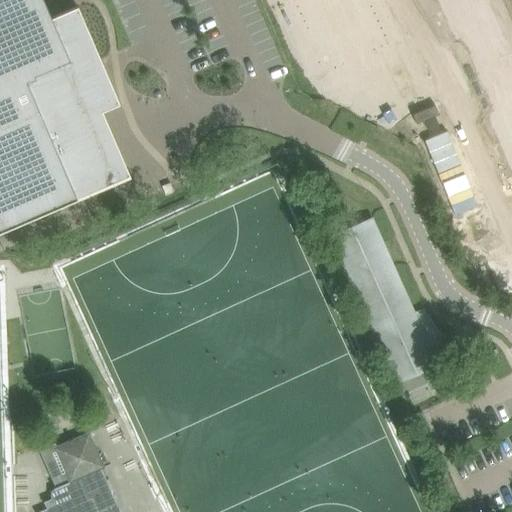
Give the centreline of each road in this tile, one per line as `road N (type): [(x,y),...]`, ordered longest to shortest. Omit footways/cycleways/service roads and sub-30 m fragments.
road 1 (unclassified): [(261,94),(268,112),(388,176),(445,288),(511,328)]
road 2 (residential): [(395,0),(428,36),(511,235)]
